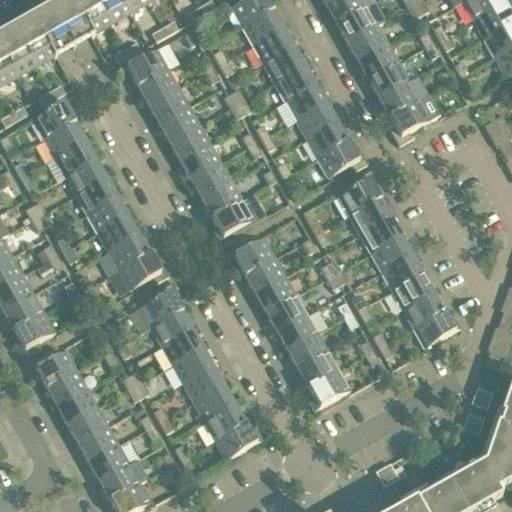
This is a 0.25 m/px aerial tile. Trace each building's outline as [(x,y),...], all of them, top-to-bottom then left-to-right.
[(43,15),(12,32),(15,37),(33,68),(36,73),(66,56),(111,30),(93,0),(64,0),(66,2),(43,15)] [(118,0),(93,0),(111,30),(130,20),(118,0)] [(144,0),(118,0),(130,20),(149,9),(144,0)] [(144,0),(149,9),(164,0),(144,0)] [(251,0),(231,12),(242,32),(273,15),(273,14),(272,13),(264,0),(251,0)] [(319,0),(325,9),(341,0),(319,0)] [(335,28),(374,6),(370,0),(341,0),(325,9),(335,27),(335,28)] [(402,0),(400,1),(406,13),(414,8),(409,0),(402,0)] [(419,0),(409,0),(414,8),(421,4),(419,0)] [(444,0),(452,12),(462,6),(472,0),(444,0)] [(472,0),(462,6),(472,24),(503,7),(498,0),(472,0)] [(211,4),(200,11),(204,18),(215,12),(211,4)] [(421,4),(414,8),(420,20),(428,15),(421,4)] [(336,28),(346,46),(377,29),(384,25),(374,6),(335,28),(335,29),(336,28)] [(472,24),(483,44),(511,27),(511,23),(503,7),(472,24)] [(414,8),(406,13),(413,24),(420,20),(414,8)] [(204,18),(200,11),(188,17),(193,25),(204,18)] [(242,32),(252,50),(283,33),(273,15),(242,32)] [(173,26),(162,32),(166,40),(178,33),(173,26)] [(197,32),(203,43),(211,39),(205,27),(197,32)] [(511,27),(483,44),(494,63),(511,52),(511,27)] [(356,65),(387,48),(377,29),(346,46),(356,65)] [(432,33),(438,44),(446,40),(440,29),(432,33)] [(12,32),(0,38),(0,54),(17,84),(36,73),(33,68),(15,37),(12,32)] [(166,40),(162,32),(151,38),(155,46),(166,40)] [(252,50),(263,69),(294,51),(293,51),(283,33),(252,50)] [(197,47),(191,35),(183,40),(189,51),(197,47)] [(418,41),(424,52),(432,48),(426,37),(418,41)] [(446,40),(438,44),(445,55),(452,51),(446,40)] [(135,47),(124,53),(129,61),(140,55),(135,47)] [(357,66),(367,84),(398,67),(387,48),(356,65),(357,66)] [(432,48),(424,52),(431,63),(438,59),(432,48)] [(263,69),(274,88),(304,70),(294,52),(294,51),(263,69)] [(511,52),(494,63),(505,82),(511,78),(511,52)] [(129,61),(124,53),(113,60),(118,67),(129,61)] [(0,54),(0,93),(17,84),(0,54)] [(137,91),(137,92),(168,74),(156,54),(126,71),(136,90),(137,92),(137,91)] [(212,58),(218,69),(226,65),(220,54),(212,58)] [(198,66),(204,77),(212,73),(206,62),(198,66)] [(226,65),(218,69),(225,81),(233,76),(226,65)] [(453,70),(460,82),(468,78),(461,66),(453,70)] [(377,103),(378,103),(409,86),(398,67),(367,84),(377,102),(377,103)] [(274,88),(284,107),(315,89),(315,88),(304,70),(274,88)] [(212,73),(204,77),(211,88),(218,84),(212,73)] [(137,92),(148,110),(178,93),(168,74),(137,92)] [(447,74),(439,78),(446,90),(454,86),(447,74)] [(378,104),(389,122),(420,105),(428,100),(418,81),(409,86),(378,103),(378,104)] [(284,107),(295,125),(325,108),(315,90),(316,89),(315,89),(284,107)] [(60,90),(49,96),(53,104),(64,97),(60,90)] [(158,129),(189,111),(178,93),(148,110),(158,128),(157,128),(158,129)] [(238,93),(230,98),(236,109),(244,104),(238,93)] [(53,104),(49,96),(37,102),(42,110),(53,104)] [(223,102),(229,113),(236,109),(230,98),(223,102)] [(244,104),(236,109),(243,120),(250,116),(244,104)] [(420,105),(389,122),(399,140),(394,143),(398,150),(412,143),(408,137),(431,124),(420,105)] [(44,144),(74,127),(75,126),(74,125),(63,107),(33,124),(44,144)] [(295,125),(305,144),(336,126),(325,108),(295,125)] [(236,109),(229,113),(235,124),(243,120),(236,109)] [(22,111),(11,117),(15,125),(27,119),(22,111)] [(158,129),(169,147),(199,130),(189,111),(158,129)] [(15,125),(11,117),(0,123),(4,131),(15,125)] [(486,131),(497,150),(507,144),(511,141),(511,136),(503,121),(486,131)] [(305,144),(316,163),(347,145),(336,127),(337,127),(336,126),(305,144)] [(44,144),(54,162),(85,145),(74,127),(44,144)] [(254,133),(261,144),(268,140),(262,129),(254,133)] [(178,166),(179,167),(210,149),(199,130),(169,147),(179,165),(178,166)] [(240,141),(247,152),(255,148),(248,137),(240,141)] [(0,143),(0,146),(5,155),(13,151),(6,140),(0,143)] [(268,140),(261,144),(267,156),(275,151),(268,140)] [(497,150),(502,158),(511,152),(507,144),(497,150)] [(54,162),(65,182),(96,164),(95,163),(85,145),(54,162)] [(347,145),(316,163),(327,182),(349,170),(353,176),(366,168),(362,161),(357,164),(347,145)] [(255,148),(247,152),(253,164),(261,159),(255,148)] [(180,166),(190,185),(220,167),(210,149),(179,167),(180,166)] [(511,152),(502,158),(507,166),(511,163),(511,152)] [(65,182),(76,200),(106,183),(96,164),(65,182)] [(13,171),(20,182),(28,177),(21,166),(13,171)] [(276,171),(282,182),(290,178),(283,166),(276,171)] [(200,203),(200,204),(231,186),(220,167),(190,185),(200,203)] [(0,178),(0,179),(6,190),(14,185),(7,174),(0,178)] [(270,174),(269,174),(262,179),(268,190),(276,186),(270,174)] [(338,201),(348,220),(379,202),(369,185),(374,182),(370,174),(356,182),(360,188),(338,201)] [(28,177),(20,182),(30,200),(31,200),(32,203),(37,201),(35,197),(38,196),(28,177)] [(76,200),(86,219),(117,201),(117,200),(116,201),(106,183),(76,200)] [(14,185),(6,190),(12,201),(20,196),(14,185)] [(201,204),(211,223),(242,205),(231,186),(200,204),(201,204)] [(86,219),(97,237),(127,220),(117,202),(117,201),(86,219)] [(348,220),(359,239),(390,221),(389,221),(379,202),(348,220)] [(40,205),(32,210),(38,221),(46,217),(40,205)] [(242,205),(211,223),(221,240),(216,243),(221,251),(234,243),(231,237),(253,225),(242,205)] [(24,214),(31,225),(38,221),(32,210),(24,214)] [(302,218),(314,239),(322,235),(310,213),(302,218)] [(46,217),(38,221),(44,232),(52,228),(46,217)] [(97,237),(107,256),(138,238),(127,220),(97,237)] [(38,221),(31,225),(37,236),(44,232),(38,221)] [(359,239),(370,257),(400,240),(390,222),(391,222),(390,221),(359,239)] [(322,235),(314,239),(321,251),(329,246),(322,235)] [(107,256),(118,275),(148,258),(138,240),(138,239),(138,238),(107,256)] [(370,257),(380,276),(410,258),(400,240),(370,257)] [(56,246),(62,257),(70,252),(64,241),(56,246)] [(0,267),(12,261),(1,242),(0,242),(0,267)] [(233,262),(244,280),(274,262),(263,243),(241,255),(238,249),(224,257),(228,265),(233,262)] [(315,254),(308,243),(300,247),(307,259),(315,254)] [(42,254),(48,265),(56,260),(50,249),(42,254)] [(70,252),(62,257),(69,268),(77,264),(70,252)] [(148,258),(118,275),(129,295),(151,282),(154,288),(168,280),(164,273),(159,276),(148,258)] [(380,276),(391,295),(422,278),(412,260),(411,259),(410,258),(380,276)] [(56,260),(48,265),(54,276),(62,272),(56,260)] [(0,267),(0,292),(22,280),(12,261),(0,267)] [(254,298),(285,281),(274,262),(244,280),(254,298)] [(334,263),(326,268),(333,279),(340,275),(334,263)] [(30,275),(34,282),(52,272),(48,265),(30,275)] [(319,272),(325,283),(333,279),(326,268),(319,272)] [(340,275),(333,279),(339,290),(346,285),(340,275)] [(391,295),(402,314),(433,297),(433,296),(432,296),(422,278),(391,295)] [(77,283),(84,295),(92,290),(85,279),(77,283)] [(333,279),(325,283),(332,294),(339,290),(333,279)] [(1,315),(2,316),(33,299),(22,280),(0,292),(0,312),(2,315),(1,315)] [(255,299),(265,317),(295,300),(285,281),(254,298),(254,299),(255,299)] [(71,287),(63,291),(70,303),(77,298),(71,287)] [(140,338),(150,332),(181,315),(171,297),(176,294),(172,287),(158,294),(161,300),(129,319),(140,338)] [(511,292),(510,292),(502,315),(511,317),(511,292)] [(402,314),(412,332),(443,315),(433,298),(433,297),(402,314)] [(2,316),(13,335),(43,318),(33,299),(2,316),(2,317),(2,316)] [(351,303),(357,315),(365,311),(359,299),(351,303)] [(275,336),(275,337),(306,319),(295,300),(265,317),(275,336)] [(337,312),(343,323),(351,318),(345,307),(337,312)] [(365,311),(357,315),(363,326),(371,321),(365,311)] [(150,332),(161,351),(192,333),(191,333),(181,315),(150,332)] [(443,315),(412,332),(424,353),(460,332),(454,323),(449,326),(443,315)] [(511,317),(502,315),(499,324),(510,327),(511,322),(511,317)] [(43,318),(13,335),(19,345),(13,348),(19,357),(24,354),(27,360),(41,352),(37,347),(54,337),(43,318)] [(351,318),(343,323),(349,334),(357,329),(351,318)] [(276,337),(286,355),(317,337),(306,319),(275,337),(276,337)] [(510,327),(499,324),(497,332),(494,331),(490,343),(510,350),(511,343),(511,336),(508,336),(510,327)] [(161,351),(172,370),(202,353),(192,335),(192,334),(192,333),(161,351)] [(296,373),(296,374),(327,356),(317,337),(286,355),(297,373),(296,373)] [(372,341),(378,352),(386,348),(380,337),(372,341)] [(358,349),(364,360),(372,356),(366,345),(358,349)] [(116,352),(123,363),(130,359),(124,347),(116,352)] [(386,348),(378,352),(384,363),(392,359),(386,348)] [(172,370),(182,388),(212,371),(202,353),(172,370)] [(39,381),(45,392),(76,374),(65,355),(48,365),(45,359),(31,366),(34,372),(29,375),(34,384),(39,381)] [(117,367),(110,355),(102,360),(109,371),(117,367)] [(297,374),(307,392),(338,375),(327,356),(296,374),(297,375),(297,374)] [(372,356),(364,360),(370,371),(378,367),(372,356)] [(485,366),(496,369),(499,360),(488,356),(485,366)] [(182,388),(193,407),(223,390),(213,372),(214,372),(213,371),(212,371),(182,388)] [(55,410),(55,411),(86,393),(76,374),(45,392),(55,410)] [(338,375),(307,392),(314,403),(308,406),(313,415),(349,395),(338,375)] [(136,376),(128,380),(135,391),(142,387),(136,376)] [(121,384),(127,395),(135,391),(128,380),(121,384)] [(480,511),(501,501),(497,494),(509,488),(511,478),(511,382),(500,418),(502,419),(499,429),(496,428),(483,466),(402,511),(480,511)] [(142,387),(135,391),(141,402),(148,398),(142,387)] [(193,407),(203,425),(233,408),(223,390),(193,407)] [(135,391),(127,395),(133,406),(141,402),(135,391)] [(476,392),(470,408),(486,413),(492,397),(476,392)] [(56,411),(67,430),(97,412),(86,393),(55,411),(56,412),(56,411)] [(203,425),(214,445),(244,427),(234,410),(235,409),(234,408),(234,409),(233,408),(203,425)] [(152,416),(159,427),(166,422),(160,411),(152,416)] [(76,448),(77,448),(107,431),(97,412),(67,430),(77,448),(76,448)] [(142,412),(132,419),(134,422),(144,416),(142,412)] [(467,418),(462,433),(461,434),(477,439),(483,423),(467,418)] [(138,424),(145,435),(152,430),(146,419),(138,424)] [(166,422),(159,427),(165,438),(173,433),(166,422)] [(244,427),(214,445),(225,465),(261,445),(256,436),(251,439),(244,427)] [(152,430),(145,435),(151,446),(159,441),(152,430)] [(78,449),(88,467),(118,450),(107,431),(77,448),(77,449),(78,449)] [(174,453),(180,464),(188,460),(181,449),(174,453)] [(98,486),(129,468),(118,450),(88,467),(98,485),(98,486)] [(160,461),(165,472),(173,468),(168,457),(160,461)] [(188,460),(180,464),(186,475),(194,471),(188,460)] [(99,486),(109,504),(139,487),(146,483),(136,464),(129,468),(98,486),(99,487),(99,486)] [(173,468),(165,472),(171,483),(179,479),(173,468)] [(398,482),(389,468),(375,476),(383,491),(398,482)] [(139,487),(109,504),(113,511),(142,511),(151,507),(139,487)]
